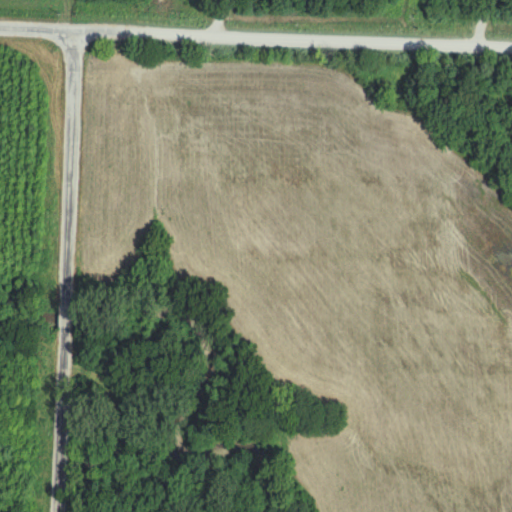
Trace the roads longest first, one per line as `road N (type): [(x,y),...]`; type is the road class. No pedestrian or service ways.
road 1 (residential): [(60,511),(76,30)]
road 2 (residential): [(511,49),(76,30)]
